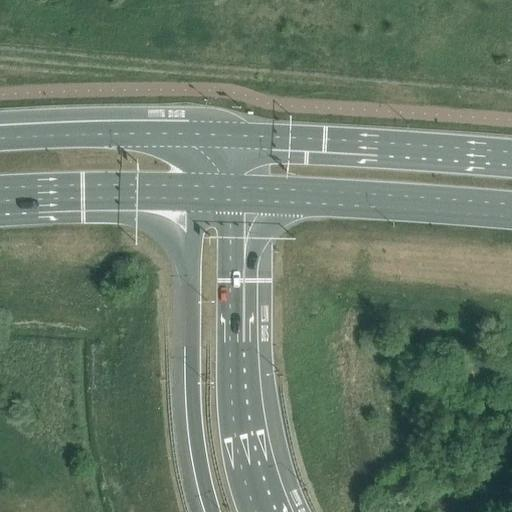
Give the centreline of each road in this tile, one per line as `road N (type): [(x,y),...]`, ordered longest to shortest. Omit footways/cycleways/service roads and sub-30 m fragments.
road 1 (motorway): [(190,192),(192,380),(212,511)]
road 2 (motorway): [(264,511),(238,383),(238,194)]
road 3 (primary): [(511,155),(213,135)]
road 4 (primary): [(238,194),(511,213)]
road 5 (primary): [(213,135),(0,140)]
road 6 (primary): [(0,197),(190,192)]
